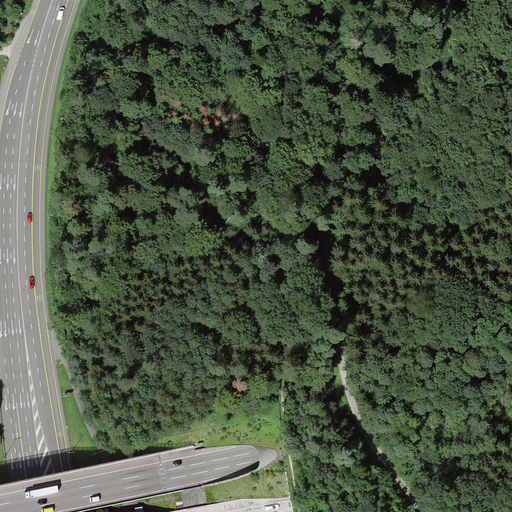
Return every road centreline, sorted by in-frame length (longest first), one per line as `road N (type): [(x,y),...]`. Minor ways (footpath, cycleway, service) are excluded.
road 1 (track): [(423,511),(350,396),(332,303),(323,198),(343,59),(337,0)]
road 2 (motorway): [(511,407),(0,508)]
road 3 (secondary): [(39,449),(21,297),(20,144),(56,0)]
road 4 (motorway): [(275,511),(511,469)]
